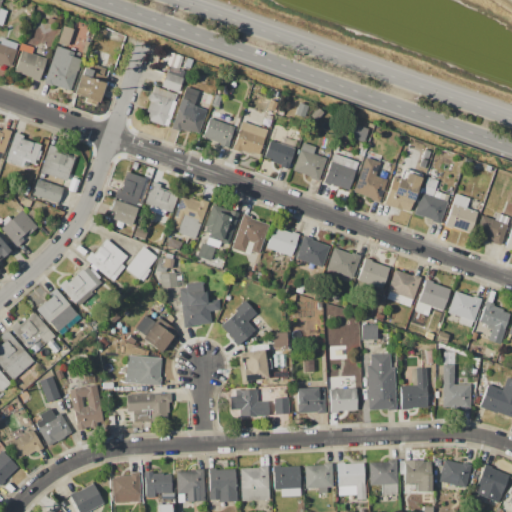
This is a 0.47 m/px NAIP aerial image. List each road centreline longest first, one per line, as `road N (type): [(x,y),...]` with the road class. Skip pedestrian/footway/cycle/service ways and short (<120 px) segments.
road 1 (tertiary): [(0,96),(511,278)]
road 2 (residential): [(12,511),(53,473),(114,448),(445,432),(511,445)]
road 3 (primary): [(103,0),(511,146)]
road 4 (primary): [(511,119),(177,0)]
road 5 (tertiary): [(0,299),(76,223),(111,136)]
